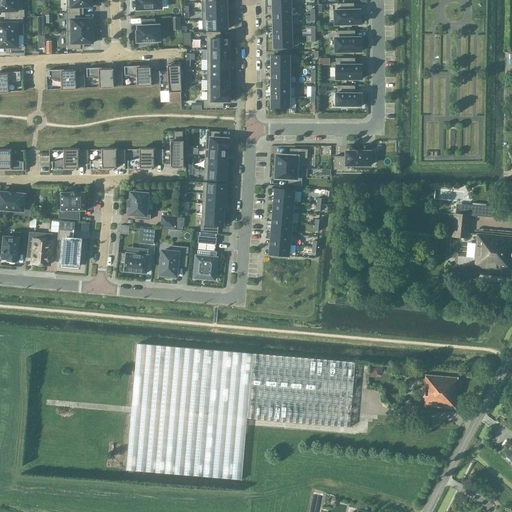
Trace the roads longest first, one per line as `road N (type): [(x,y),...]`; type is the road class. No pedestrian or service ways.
road 1 (residential): [(101,289),(240,301),(253,131)]
road 2 (residential): [(253,131),(381,131),(378,0)]
road 3 (unclassified): [(426,511),(511,355)]
road 4 (residential): [(253,131),(249,0)]
